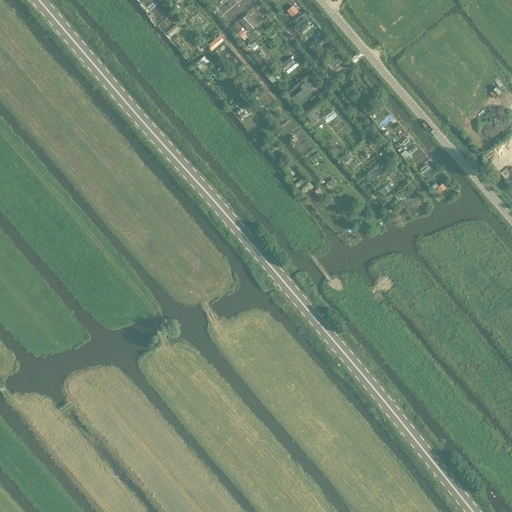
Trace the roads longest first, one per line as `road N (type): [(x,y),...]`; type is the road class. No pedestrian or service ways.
road 1 (secondary): [(473,511),(39,0)]
road 2 (tertiary): [(511,223),(319,0)]
